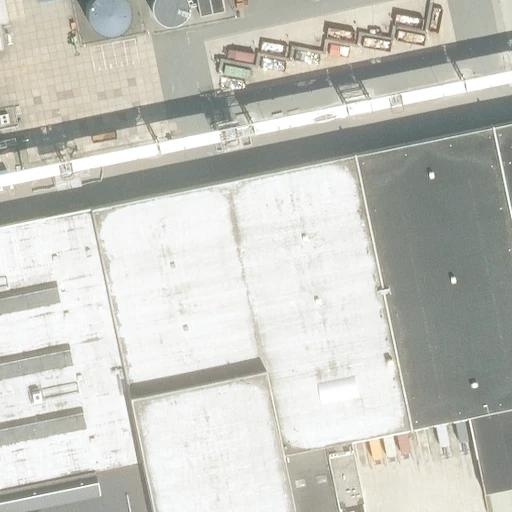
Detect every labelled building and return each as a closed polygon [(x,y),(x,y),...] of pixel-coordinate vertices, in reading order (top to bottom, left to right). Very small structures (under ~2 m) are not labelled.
[(89,22),(94,29),(101,33),(109,34),(117,32),(124,26),(128,19),(129,11),(127,3),(124,0),(90,0),(88,6),(87,14),(89,22)] [(152,14),(157,20),(163,23),(170,24),(176,22),(182,18),(185,12),(186,5),(184,0),(151,0),(150,7),(152,14)] [(221,0),(196,0),(200,17),(224,12),(221,0)] [(0,182),(511,77),(511,66),(0,171),(0,182)] [(0,511),(293,511),(281,454),(324,445),(337,511),(364,511),(350,440),(467,416),(511,406),(511,121),(495,125),(491,126),(353,153),(90,207),(0,225),(0,511)] [(511,406),(467,416),(483,494),(511,488),(511,406)] [(293,511),(337,511),(324,445),(281,454),(293,511)]
